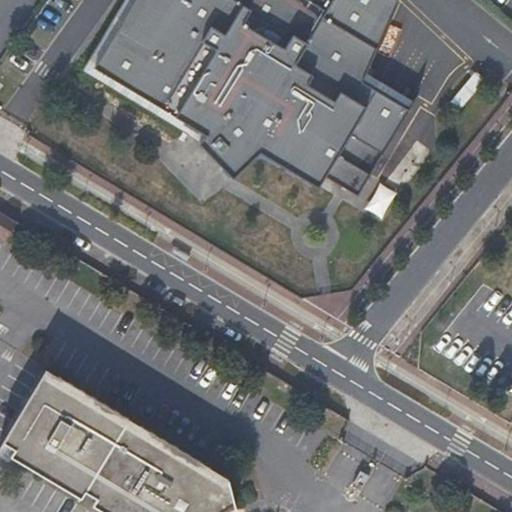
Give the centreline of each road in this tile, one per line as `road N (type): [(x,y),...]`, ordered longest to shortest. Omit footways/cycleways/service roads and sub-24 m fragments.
road 1 (residential): [(0,170),(340,372)]
road 2 (unclassified): [(340,372),(511,153)]
road 3 (residential): [(340,372),(511,474)]
